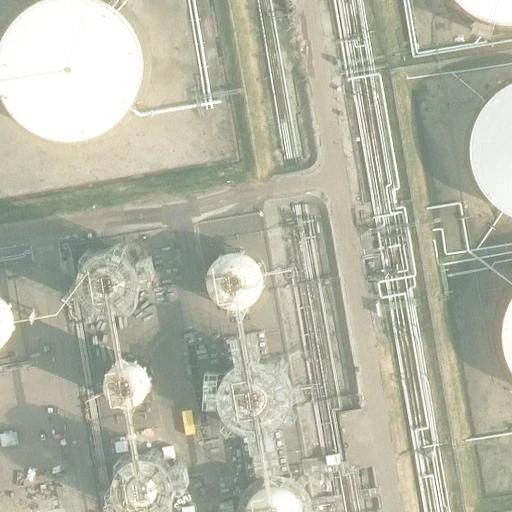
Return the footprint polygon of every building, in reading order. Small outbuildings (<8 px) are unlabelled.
[(60,0),(35,9),(11,35),(4,51),(1,72),(5,94),(17,117),(35,134),(58,144),(94,144),(124,128),(141,107),(148,87),(149,61),(138,31),(116,9),(92,0),(60,0)] [(511,0),(459,0),(467,7),(480,15),(493,19),(500,20),(510,21),(511,20),(511,0)] [(511,80),(510,82),(502,86),(491,94),(481,104),(477,111),(473,119),(469,132),(467,147),(467,155),(468,163),(472,176),(478,188),(487,200),(497,208),(509,215),(511,216),(511,80)] [(267,280),(267,273),(265,268),(263,263),(260,259),(257,256),(250,252),(246,251),(239,249),(235,249),(228,251),(223,253),(218,256),(213,262),(210,267),(208,273),(207,278),(208,285),(209,289),(211,294),(214,299),(218,303),(224,306),(228,308),(235,310),(239,310),(246,308),(252,306),(257,303),(262,297),(265,292),(267,286),(267,280)] [(132,275),(132,271),(131,266),(126,260),(120,255),(112,253),(108,253),(102,254),(97,257),(94,259),(90,266),(88,275),(89,279),(90,283),(94,290),(98,293),(102,295),(110,297),(116,296),(119,295),(124,292),(128,288),(130,284),(132,279),(132,275)] [(15,317),(15,316),(14,310),(13,305),(10,300),(7,296),(2,292),(0,290),(0,342),(5,338),(10,333),(13,328),(14,323),(15,317)] [(511,291),(506,302),(502,316),(500,330),(501,344),(503,352),(506,359),(511,370),(511,371),(511,291)] [(151,381),(151,380),(151,374),(149,370),(148,366),(144,362),(140,359),(136,356),(130,354),(125,354),(121,354),(114,356),(110,359),(106,362),(103,366),(101,370),(99,375),(99,380),(99,385),(101,390),(103,394),(106,398),(110,401),(114,404),(118,405),(124,406),(129,406),(134,404),(138,403),(143,399),(146,396),(149,391),(151,386),(151,381)] [(283,396),(283,395),(282,390),(281,384),(278,380),(274,375),(268,371),(263,368),(257,367),(252,367),(246,368),(242,370),(237,373),(233,377),(230,381),(228,386),(227,391),(226,396),(227,402),(229,407),(231,412),(235,416),(239,419),(245,422),(251,424),(257,424),(261,423),(266,421),(270,419),(274,416),(278,412),(280,407),(282,402),(283,396)] [(164,476),(164,471),(163,467),(160,463),(158,460),(151,455),(147,453),(142,452),(138,453),(133,454),(128,456),(125,459),(119,466),(118,471),(117,475),(118,480),(119,484),(121,489),(124,492),(130,497),(135,499),(139,499),(144,499),(149,498),(151,497),(157,493),(162,486),(163,482),(164,476)] [(303,511),(303,506),(302,501),(299,497),(296,492),(292,488),(287,485),(280,483),(276,482),(270,483),(265,484),(259,487),(255,490),(251,495),(249,499),(247,504),(246,510),(246,511),(303,511)]
